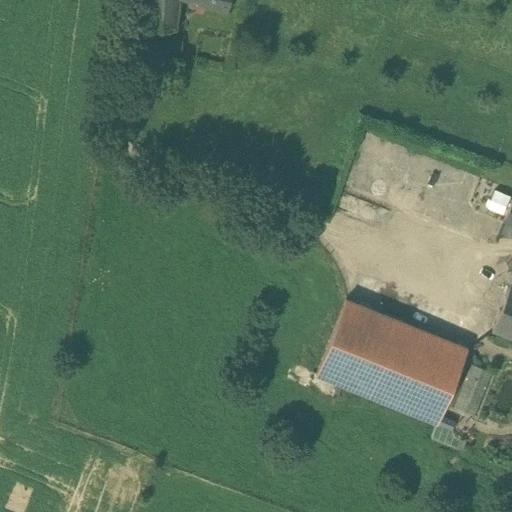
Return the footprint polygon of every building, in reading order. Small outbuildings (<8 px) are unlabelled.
[(143,0),(137,26),(165,33),(173,0),(143,0)] [(185,0),(227,10),(229,0),(185,0)] [(511,277),(492,329),(511,337),(511,277)] [(467,343),(346,297),(317,372),(437,419),(467,343)] [(470,361),(453,405),(475,414),(493,370),(470,361)]
